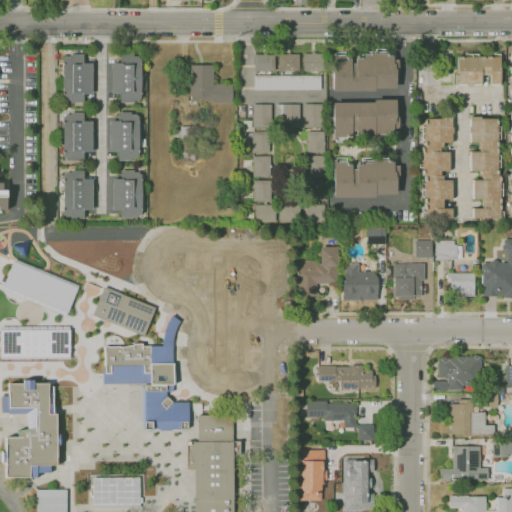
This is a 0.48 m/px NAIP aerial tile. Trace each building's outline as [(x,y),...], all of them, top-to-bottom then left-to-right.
[(304,52),(323,52),(323,70),(304,70),(304,52)] [(254,53),(273,53),(273,70),(254,70),(254,53)] [(278,53),(297,53),(297,70),(278,71),(278,53)] [(455,55),(500,55),(500,83),(489,83),(489,76),(482,76),(482,84),(455,84),(455,55)] [(331,90),(396,90),(396,56),(331,56),(331,90)] [(110,58),(110,93),(137,93),(137,58),(110,58)] [(66,63),(65,97),(92,97),(92,63),(66,63)] [(189,64),(188,99),(232,101),(233,83),(211,82),(212,64),(189,64)] [(255,90),(320,90),(320,75),(255,76),(255,90)] [(329,135),(395,135),(395,101),(329,101),(329,135)] [(253,105),(253,127),(270,127),(270,105),(253,105)] [(281,105),(281,127),(298,127),(298,105),(281,105)] [(305,105),(304,127),(321,127),(321,105),(305,105)] [(64,114),(64,148),(90,149),(90,114),(64,114)] [(111,116),(111,150),(137,150),(138,116),(111,116)] [(468,116),(497,116),(499,216),(474,217),(474,210),(483,210),(483,198),(473,199),(472,179),(479,179),(479,173),(469,173),(469,152),(479,152),(479,143),(468,144),(468,116)] [(451,118),(426,118),(428,220),(453,219),(453,206),(446,206),(446,201),(453,201),(453,178),(441,178),(441,171),(450,171),(450,150),(442,151),(442,143),(451,143),(451,118)] [(252,131),(251,153),(268,153),(268,131),(252,131)] [(307,131),(307,153),(323,153),(323,132),(307,131)] [(253,157),(253,178),(270,178),(270,157),(253,157)] [(307,157),(306,179),(323,179),(323,158),(307,157)] [(333,196),(398,196),(398,162),(333,162),(333,196)] [(112,175),(112,209),(139,209),(139,175),(112,175)] [(63,177),(63,212),(90,212),(90,177),(63,177)] [(253,182),(253,204),(270,204),(270,182),(253,182)] [(309,183),(309,205),(326,205),(326,183),(309,183)] [(254,205),(254,222),(271,222),(271,205),(254,205)] [(277,205),(276,222),(293,222),(293,205),(277,205)] [(299,208),(299,223),(328,223),(328,208),(299,208)] [(367,243),(384,244),(384,227),(367,227),(367,243)] [(435,259),(457,259),(457,241),(436,240),(435,259)] [(415,257),(429,257),(430,242),(415,242),(415,257)] [(481,244),(500,243),(501,256),(481,257),(481,244)] [(339,248),(340,283),(320,283),(320,297),(303,298),(302,273),(320,273),(320,248),(339,248)] [(511,254),(511,295),(493,296),(492,267),(507,266),(507,254),(511,254)] [(4,285),(14,261),(77,288),(67,311),(4,285)] [(394,262),(421,262),(422,295),(394,295),(394,262)] [(347,264),(346,305),(377,306),(378,273),(358,272),(358,265),(347,264)] [(447,274),(474,274),(474,294),(447,294),(447,274)] [(92,314),(140,336),(152,308),(104,286),(92,314)] [(111,348),(165,350),(165,327),(171,316),(180,320),(175,330),(173,401),(193,402),(192,432),(142,431),(143,381),(110,381),(111,348)] [(0,331),(0,355),(72,356),(72,331),(0,331)] [(438,357),(473,357),(473,390),(433,390),(433,382),(447,382),(447,378),(438,378),(438,357)] [(316,364),(362,362),(362,368),(374,367),(375,386),(341,387),(340,378),(317,379),(316,364)] [(7,383),(23,383),(22,380),(32,379),(32,383),(50,382),(51,413),(54,413),(55,433),(59,433),(59,444),(55,444),(56,465),(50,465),(50,472),(36,473),(36,478),(3,477),(3,463),(0,463),(0,450),(3,450),(3,436),(16,436),(15,430),(26,428),(24,413),(6,413),(6,412),(0,412),(0,395),(7,395),(7,383)] [(71,386),(54,386),(54,404),(71,403),(71,386)] [(496,394),(484,394),(483,406),(496,406),(496,394)] [(325,402),(354,401),(355,423),(372,422),(373,441),(358,442),(358,428),(343,428),(342,421),(325,422),(325,402)] [(448,402),(448,433),(494,432),(494,425),(483,425),(483,411),(472,411),(472,402),(448,402)] [(197,415),(197,441),(186,441),(186,470),(194,470),(194,511),(233,511),(233,415),(197,415)] [(507,458),(507,441),(492,441),(492,458),(507,458)] [(311,445),(338,445),(338,459),(310,459),(311,445)] [(453,446),(479,445),(480,467),(490,466),(490,479),(440,480),(440,469),(453,469),(453,446)] [(323,449),(298,450),(299,500),(320,500),(320,482),(324,482),(323,449)] [(373,459),(344,459),(344,511),(361,511),(361,471),(373,470),(373,459)] [(93,478),(139,479),(139,508),(92,507),(93,478)] [(37,488),(37,511),(67,511),(67,488),(37,488)] [(450,495),(484,495),(484,510),(495,510),(495,497),(501,497),(501,488),(511,488),(511,511),(458,511),(458,508),(450,508),(450,495)]
